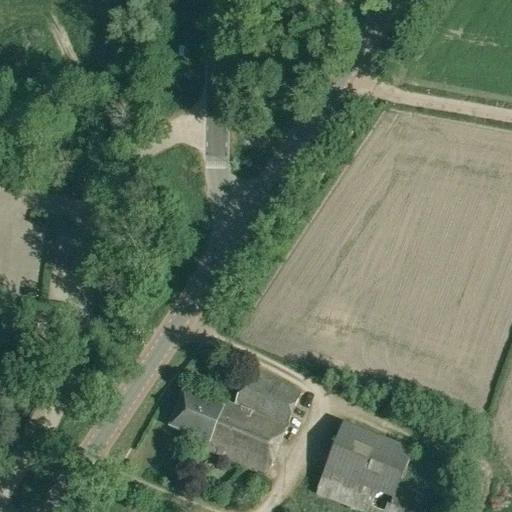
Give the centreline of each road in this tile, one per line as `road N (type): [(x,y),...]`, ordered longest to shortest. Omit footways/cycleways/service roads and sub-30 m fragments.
road 1 (secondary): [(44,511),(244,221)]
road 2 (secondary): [(244,221),(391,0)]
road 3 (tertiary): [(244,221),(217,173),(218,0)]
road 4 (track): [(381,91),(511,114)]
